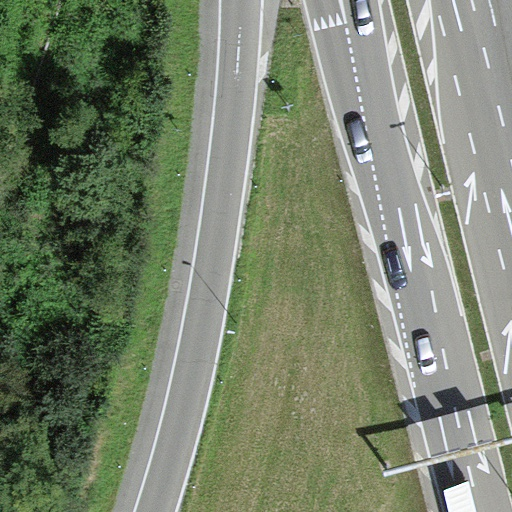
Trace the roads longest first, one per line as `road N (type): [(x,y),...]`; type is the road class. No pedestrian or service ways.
road 1 (secondary): [(342,0),(474,511)]
road 2 (motorway): [(235,0),(201,313),(150,511)]
road 3 (secondary): [(511,180),(471,0)]
